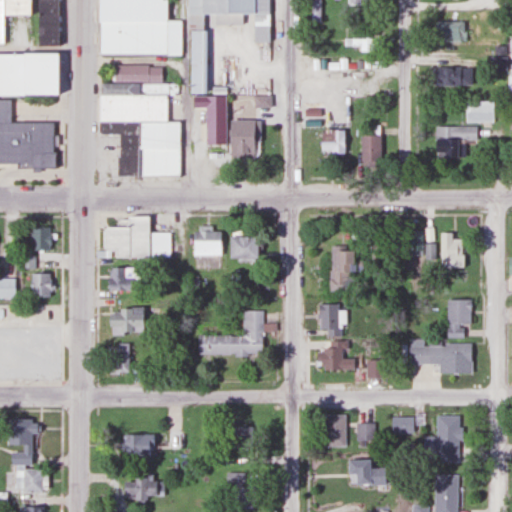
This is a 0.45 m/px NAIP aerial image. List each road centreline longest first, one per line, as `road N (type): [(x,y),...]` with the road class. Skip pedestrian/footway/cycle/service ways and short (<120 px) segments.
road 1 (residential): [(291,511),(292,0)]
road 2 (residential): [(511,396),(0,397)]
road 3 (secondary): [(79,511),(79,0)]
road 4 (residential): [(511,198),(0,198)]
road 5 (residential): [(497,511),(499,199)]
road 6 (residential): [(405,199),(407,0)]
